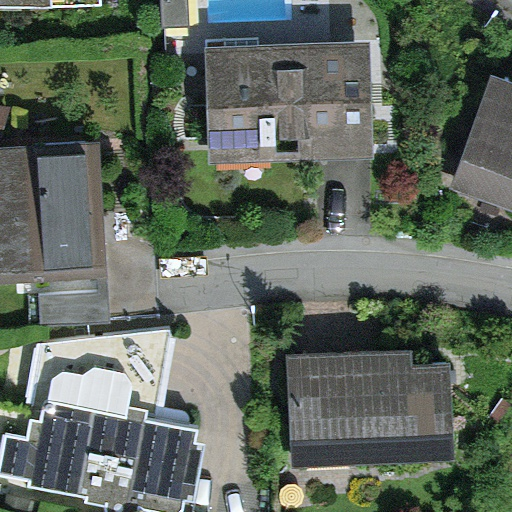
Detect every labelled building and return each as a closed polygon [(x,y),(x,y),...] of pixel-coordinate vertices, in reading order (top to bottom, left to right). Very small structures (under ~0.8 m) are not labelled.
[(362,49),(214,53),(217,158),(365,154),(362,49)] [(511,89),(496,84),(459,184),(511,203),(511,89)] [(92,150),(0,154),(0,274),(98,269),(92,150)] [(448,455),(445,368),(409,370),(409,358),(291,363),(295,461),(448,455)] [(118,504),(117,511),(120,511),(153,511),(155,506),(182,511),(184,493),(198,495),(207,440),(198,438),(201,422),(152,414),(154,406),(133,402),(132,407),(58,395),(57,404),(48,402),(46,418),(35,416),(31,436),(8,433),(2,469),(33,474),(32,481),(91,491),(90,499),(118,504)]
